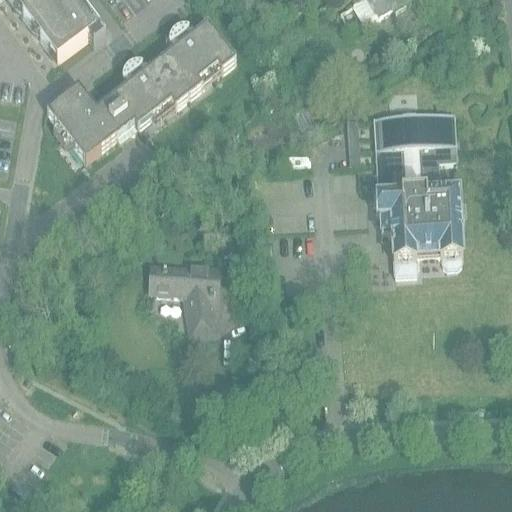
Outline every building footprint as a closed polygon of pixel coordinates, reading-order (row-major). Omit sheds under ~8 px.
[(6,0),(50,58),(47,59),(54,68),(56,66),(57,67),(87,45),(93,52),(106,43),(73,0),(6,0)] [(367,0),(365,2),(352,9),(365,31),(392,15),(393,17),(409,8),(403,0),(367,0)] [(96,116),(78,93),(46,117),(85,168),(134,130),(137,134),(170,109),(175,115),(236,67),(207,31),(96,116)] [(454,120),(373,125),(377,197),(410,195),(411,200),(378,202),(379,226),(391,225),(393,267),(394,267),(395,281),(417,280),(416,266),(442,264),(442,270),(446,274),(457,273),(462,269),(461,263),(463,263),(461,234),(464,234),(464,221),(460,221),(459,197),(440,199),(439,169),(457,168),(454,120)] [(358,123),(347,124),(350,170),(360,169),(358,123)] [(104,209),(115,222),(131,210),(121,196),(104,209)] [(242,257),(238,231),(218,234),(222,261),(242,257)] [(150,299),(182,302),(190,347),(220,343),(215,312),(216,312),(219,274),(191,272),(190,279),(152,276),(150,299)]
